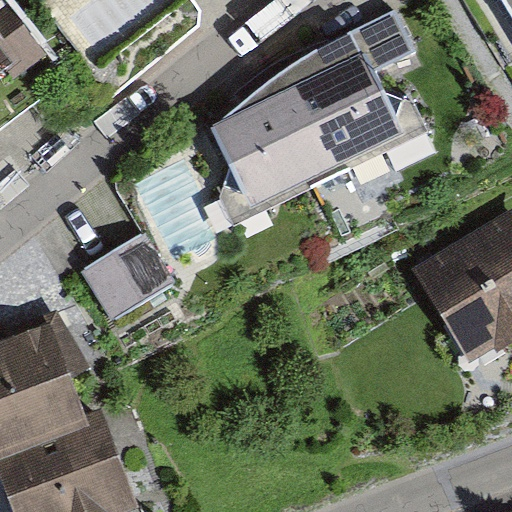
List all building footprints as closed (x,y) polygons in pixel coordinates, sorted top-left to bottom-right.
[(511,0),(502,0),(511,16),(511,0)] [(0,81),(29,60),(0,20),(0,81)] [(300,68),(217,127),(261,208),(404,144),(355,36),(300,68)] [(511,220),(414,278),(470,372),(511,347),(511,220)] [(146,241),(82,278),(113,330),(176,292),(146,241)] [(30,338),(0,346),(0,511),(93,511),(70,422),(53,426),(30,338)]
